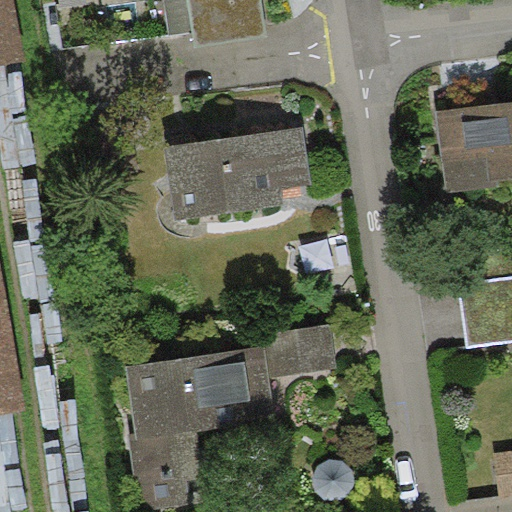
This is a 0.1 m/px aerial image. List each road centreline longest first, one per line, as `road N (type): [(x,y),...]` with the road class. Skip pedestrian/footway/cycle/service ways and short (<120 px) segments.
road 1 (residential): [(425,511),(348,55)]
road 2 (residential): [(511,34),(348,55)]
